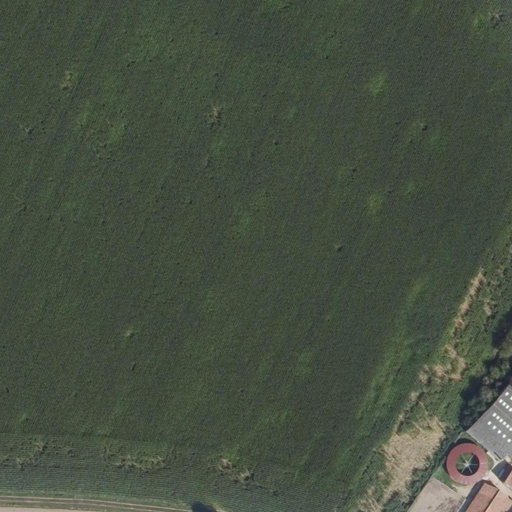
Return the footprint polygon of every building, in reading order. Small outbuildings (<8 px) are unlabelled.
[(511,409),(495,394),(469,421),(486,437),(511,461),(511,409)] [(486,437),(469,421),(465,426),(482,442),(486,437)] [(482,442),(465,426),(463,428),(479,444),(482,442)] [(457,481),(464,483),(471,482),(477,479),(482,474),(485,468),(486,461),(484,454),(480,448),(474,444),(467,443),(460,443),(453,447),(449,452),(446,458),(445,465),(447,472),(451,477),(457,481)] [(467,511),(485,511),(499,492),(485,487),(467,511)] [(485,511),(503,511),(511,500),(499,492),(485,511)]
